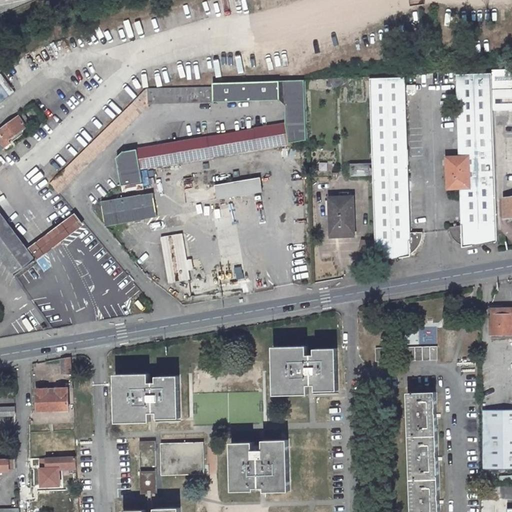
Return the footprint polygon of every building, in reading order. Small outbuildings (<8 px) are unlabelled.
[(403,52),(393,53),(394,60),(404,60),(403,52)] [(511,69),(492,71),(492,75),(493,111),(511,109),(511,69)] [(457,76),(460,156),(448,156),(449,187),(461,187),(462,224),(450,227),(451,232),(452,235),(454,239),(457,241),(459,243),(462,244),(463,247),(497,241),(493,111),(492,75),(457,76)] [(327,87),(346,86),(346,77),(327,78),(327,87)] [(213,86),(147,88),(133,101),(49,182),(57,192),(146,106),(146,104),(278,100),(284,106),(284,124),(121,151),(115,157),(119,185),(140,181),(138,168),(306,139),(304,79),(212,83),(213,86)] [(409,232),(405,79),(377,80),(370,80),(375,261),(411,256),(410,253),(413,252),(416,250),(418,247),(420,245),(421,242),(422,238),(422,233),(409,232)] [(0,143),(22,127),(24,125),(18,116),(7,124),(2,118),(0,119),(0,143)] [(22,127),(0,143),(4,148),(25,132),(22,127)] [(259,178),(215,186),(217,198),(261,191),(259,178)] [(104,224),(117,222),(156,216),(152,192),(100,200),(104,224)] [(340,228),(340,231),(354,231),(352,197),(329,198),(330,228),(340,228)] [(0,255),(14,273),(34,257),(27,247),(0,211),(0,255)] [(83,223),(74,212),(27,247),(34,257),(36,259),(83,223)] [(188,279),(181,234),(159,237),(166,283),(188,279)] [(374,252),(374,239),(360,240),(361,253),(374,252)] [(511,333),(511,308),(501,309),(502,305),(491,305),(491,334),(511,333)] [(306,343),(273,344),(274,394),(307,394),(307,385),(315,385),(315,390),(337,390),(336,345),(314,346),(314,352),(307,352),(306,343)] [(404,344),(405,358),(434,357),(434,343),(404,344)] [(372,345),(373,359),(388,358),(387,345),(372,345)] [(64,374),(71,374),(70,357),(61,358),(62,374),(64,374)] [(155,412),(155,418),(178,418),(178,374),(155,374),(155,381),(147,381),(147,373),(113,373),(113,421),(148,421),(148,412),(155,412)] [(67,387),(65,387),(37,388),(37,410),(68,409),(67,387)] [(438,511),(435,392),(407,393),(410,511),(438,511)] [(14,405),(0,405),(0,414),(14,414),(14,405)] [(511,405),(482,406),(482,466),(511,465),(511,405)] [(252,441),(229,442),(230,490),(253,489),(253,486),(263,486),(263,491),(288,490),(287,439),(261,439),(262,446),(252,446),(252,441)] [(153,440),(136,440),(136,449),(153,448),(153,440)] [(202,441),(158,442),(158,474),(202,473),(202,441)] [(76,456),(45,457),(46,468),(76,467),(76,456)] [(8,469),(8,458),(0,458),(0,471),(5,472),(5,469),(8,469)] [(153,469),(137,470),(137,493),(154,493),(153,469)]
